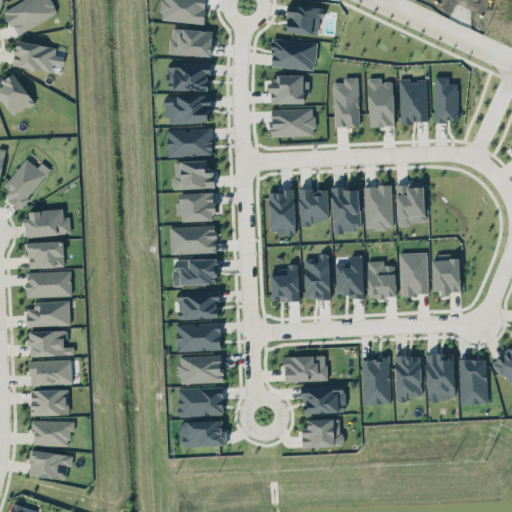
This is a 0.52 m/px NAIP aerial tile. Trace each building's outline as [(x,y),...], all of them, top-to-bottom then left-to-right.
[(2,9),(16,0),(50,0),(56,9),(18,34),(2,9)] [(161,0),(204,0),(202,22),(159,17),(161,0)] [(282,29),(315,31),(316,16),(323,16),(324,3),(312,2),(302,4),(284,3),(282,29)] [(212,29),(170,28),(170,53),(211,54),(212,29)] [(269,62),(311,66),(311,61),(313,60),(315,39),(270,34),(269,51),(271,51),(269,62)] [(16,35),(10,61),(58,71),(63,45),(16,35)] [(209,61),(167,60),(167,88),(208,89),(209,61)] [(0,79),(0,96),(11,115),(33,103),(14,71),(0,79)] [(269,99),(302,98),(302,91),(307,91),(307,80),(300,80),(300,71),(275,71),(276,75),(272,76),(272,78),(267,79),(267,93),(269,99)] [(458,120),(457,82),(448,82),(448,75),(433,76),(434,121),(458,120)] [(357,76),(343,77),(343,81),(332,81),(334,126),(359,125),(357,76)] [(368,77),(369,125),(394,125),(392,81),(381,81),(381,77),(368,77)] [(428,121),(427,79),(408,80),(408,78),(399,78),(400,122),(428,121)] [(167,121),(185,121),(185,119),(206,118),(206,106),(209,106),(208,89),(174,90),(174,92),(162,92),(163,110),(164,111),(164,114),(167,114),(167,121)] [(311,106),(269,107),(270,135),(312,135),(312,126),(314,126),(314,115),(311,115),(311,106)] [(212,154),(211,127),(167,128),(167,156),(212,154)] [(36,165),(41,160),(49,166),(26,194),(28,196),(19,206),(2,192),(6,187),(2,184),(25,156),(36,165)] [(207,167),(207,159),(173,161),(174,188),(214,186),(213,167),(207,167)] [(392,182),(421,180),(424,218),(408,219),(407,223),(394,224),(392,182)] [(271,228),(276,228),(276,232),(285,232),(285,233),(294,233),(291,184),(280,185),(280,188),(266,188),(268,223),(271,223),(271,228)] [(365,228),(392,227),(391,184),(364,185),(365,228)] [(299,188),(300,222),(328,221),(327,187),(299,188)] [(358,187),(332,188),(332,230),(359,230),(358,187)] [(182,216),(210,215),(209,207),(214,207),(214,198),(212,197),(212,189),(179,190),(179,201),(175,201),(175,207),(182,206),(182,216)] [(27,207),(32,205),(40,207),(62,205),(62,210),(68,210),(69,231),(56,231),(56,228),(54,228),(54,231),(24,233),(23,214),(27,214),(27,207)] [(215,249),(170,251),(169,223),(214,221),(215,249)] [(24,238),(25,252),(27,252),(27,262),(26,262),(26,267),(42,266),(41,262),(53,262),(53,265),(63,264),(62,240),(56,240),(56,237),(24,238)] [(400,293),(413,292),(413,289),(425,288),(423,249),(398,251),(400,293)] [(318,257),(303,258),(305,298),(330,297),(328,252),(318,252),(318,257)] [(433,292),(460,291),(459,257),(448,257),(448,253),(433,253),(433,292)] [(350,254),(350,262),(335,263),(336,294),(349,293),(350,297),(364,296),(362,254),(350,254)] [(217,283),(216,257),(172,259),(173,285),(217,283)] [(396,295),(395,264),(384,264),(384,259),(367,260),(368,296),(396,295)] [(270,268),(271,301),(299,300),(298,263),(287,263),(287,268),(270,268)] [(71,269),(26,271),(26,296),(71,295),(71,269)] [(219,316),(218,289),(177,290),(178,318),(219,316)] [(66,298),(67,320),(26,322),(26,306),(31,306),(31,299),(66,298)] [(173,321),(216,319),(217,346),(174,348),(173,321)] [(63,326),(63,342),(71,342),(71,352),(30,352),(28,350),(27,343),(30,342),(30,340),(24,340),(23,324),(27,324),(55,323),(63,326)] [(511,340),(511,385),(502,372),(499,374),(490,360),(498,352),(503,350),(506,344),(511,340)] [(395,399),(404,398),(404,393),(420,392),(417,349),(392,351),(395,399)] [(390,399),(363,401),(359,353),(386,351),(390,399)] [(455,398),(454,352),(426,353),(427,399),(455,398)] [(178,355),(179,382),(222,381),(221,354),(178,355)] [(285,380),(326,379),(326,354),(284,355),(285,380)] [(486,358),(459,358),(460,403),(487,402),(486,358)] [(32,385),(44,384),(44,386),(54,385),(54,384),(58,384),(60,384),(72,384),(71,359),(29,361),(30,375),(32,374),(32,385)] [(302,412),(345,411),(344,384),(301,386),(302,412)] [(223,414),(222,386),(177,387),(178,415),(223,414)] [(68,388),(31,389),(31,414),(68,413),(68,388)] [(338,415),(339,428),(342,430),(343,442),(332,443),(332,440),(312,442),(312,443),(300,444),(299,435),(305,434),(305,431),(299,432),(299,422),(305,422),(304,413),(333,411),(333,415),(338,415)] [(72,415),(72,429),(68,429),(68,439),(57,441),(30,441),(30,429),(26,428),(26,423),(30,423),(30,416),(72,415)] [(182,444),(196,443),(196,441),(223,441),(223,435),(225,435),(224,420),(220,420),(220,417),(217,417),(217,416),(185,416),(185,418),(178,418),(178,433),(182,433),(182,444)] [(68,452),(68,461),(57,459),(56,467),(62,469),(63,476),(26,470),(31,443),(53,446),(68,452)] [(34,511),(36,510),(11,502),(8,511),(34,511)]
